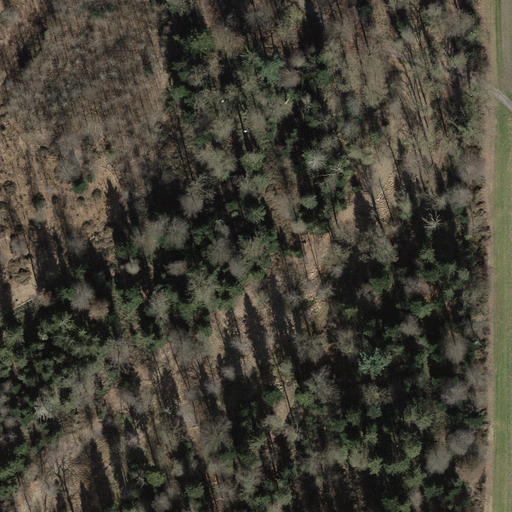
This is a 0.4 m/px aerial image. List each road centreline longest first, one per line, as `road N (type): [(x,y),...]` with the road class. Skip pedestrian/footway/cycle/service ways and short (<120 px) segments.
road 1 (track): [(243,511),(397,284),(442,166),(449,72)]
road 2 (track): [(511,104),(494,88),(345,36),(292,0)]
road 3 (track): [(372,511),(397,284)]
